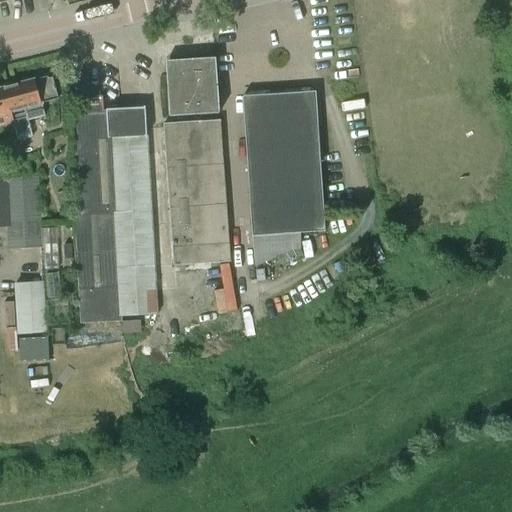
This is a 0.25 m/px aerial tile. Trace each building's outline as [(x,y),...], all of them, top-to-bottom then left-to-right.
[(166,61),(170,117),(220,113),(216,58),(166,61)] [(54,100),(59,99),(53,77),(50,78),(47,76),(39,78),(38,81),(36,82),(35,81),(2,90),(0,88),(0,127),(45,115),(41,104),(54,100)] [(301,247),(301,233),(325,231),(316,92),(243,97),(252,236),(255,267),(301,247)] [(155,267),(149,163),(145,107),(119,108),(119,110),(107,110),(107,111),(73,113),(79,215),(74,215),(81,323),(122,321),(122,317),(157,315),(155,267)] [(221,120),(164,124),(173,265),(217,263),(218,274),(231,274),(221,120)] [(9,175),(0,174),(0,227),(6,227),(7,249),(42,247),(39,173),(9,175)] [(18,334),(47,332),(44,281),(43,281),(15,283),(18,334)]
